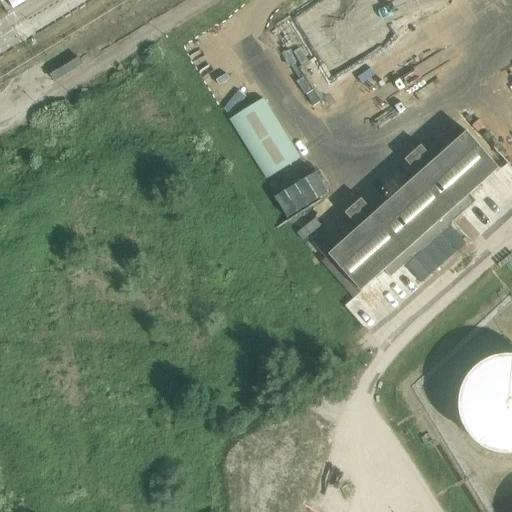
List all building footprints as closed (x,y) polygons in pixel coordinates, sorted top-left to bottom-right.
[(81,59),(52,76),(57,84),(85,67),(81,59)] [(267,180),(301,159),(264,100),(230,121),(267,180)] [(468,133),(325,259),(358,296),(386,271),(393,278),(406,266),(451,227),(478,203),(472,196),(501,171),(468,133)] [(406,159),(418,173),(436,158),(423,144),(406,159)] [(316,174),(276,199),(288,219),(329,194),(316,174)] [(347,212),(359,226),(378,210),(365,196),(347,212)] [(451,227),(406,266),(422,284),(467,245),(451,227)] [(511,360),(504,362),(496,366),(488,371),(482,378),(477,386),(473,394),(472,403),(472,413),(473,422),(477,431),(482,438),(488,445),(496,450),(504,454),(511,456),(511,360)]
